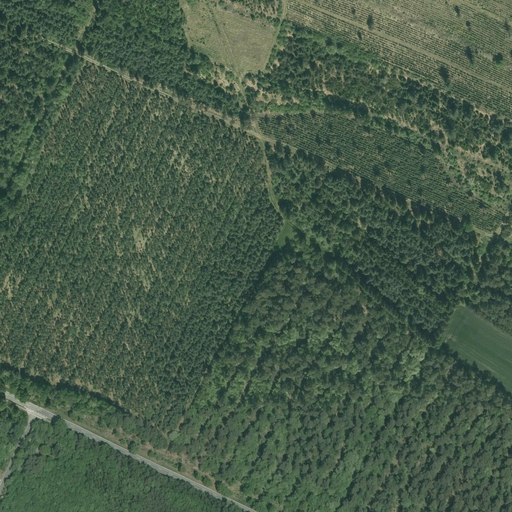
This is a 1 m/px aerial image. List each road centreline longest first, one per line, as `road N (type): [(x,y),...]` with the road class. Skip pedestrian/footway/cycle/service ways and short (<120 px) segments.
road 1 (track): [(0,20),(511,241)]
road 2 (track): [(261,137),(272,197),(294,232),(511,394)]
road 3 (track): [(334,511),(511,208)]
road 4 (secondary): [(252,511),(0,390)]
road 5 (track): [(0,197),(95,0)]
road 6 (track): [(252,132),(209,0)]
